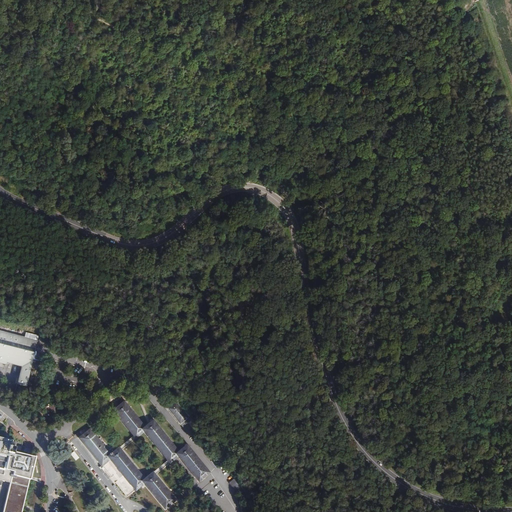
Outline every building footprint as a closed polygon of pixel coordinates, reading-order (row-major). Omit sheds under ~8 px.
[(0,362),(6,364),(6,362),(22,366),(16,391),(24,393),(37,341),(38,336),(26,333),(25,337),(0,331),(0,362)] [(167,408),(183,428),(191,421),(188,418),(191,415),(178,399),(167,408)] [(179,452),(153,420),(144,427),(124,402),(114,410),(134,436),(110,454),(90,429),(79,438),(102,465),(110,459),(135,490),(144,483),(164,509),(175,500),(155,475),(178,456),(198,481),(209,472),(187,445),(179,452)] [(48,406),(37,407),(37,416),(48,415),(48,412),(55,412),(54,405),(48,405),(48,406)] [(101,423),(104,426),(112,420),(110,417),(101,423)] [(0,469),(4,471),(5,470),(13,452),(16,442),(12,441),(12,440),(0,436),(0,469)] [(21,511),(35,458),(13,452),(5,470),(12,472),(2,511),(21,511)] [(75,462),(79,459),(74,453),(70,455),(75,462)] [(203,486),(201,484),(199,486),(190,475),(188,477),(199,490),(203,486)] [(229,483),(237,493),(242,489),(234,479),(229,483)]
